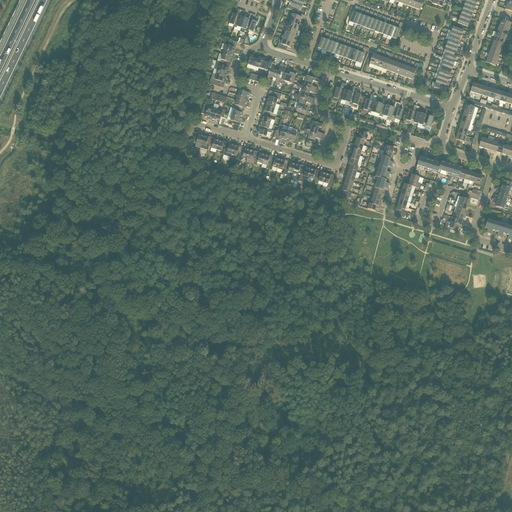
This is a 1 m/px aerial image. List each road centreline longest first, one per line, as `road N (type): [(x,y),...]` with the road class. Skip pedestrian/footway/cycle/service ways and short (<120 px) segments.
road 1 (residential): [(244,138),(336,162),(347,123),(318,110),(330,70)]
road 2 (track): [(51,511),(97,314)]
road 3 (track): [(103,281),(254,316)]
road 4 (track): [(329,197),(295,279),(254,316)]
road 5 (track): [(235,381),(199,511)]
road 6 (residential): [(262,45),(243,54),(235,80),(258,96),(244,138)]
